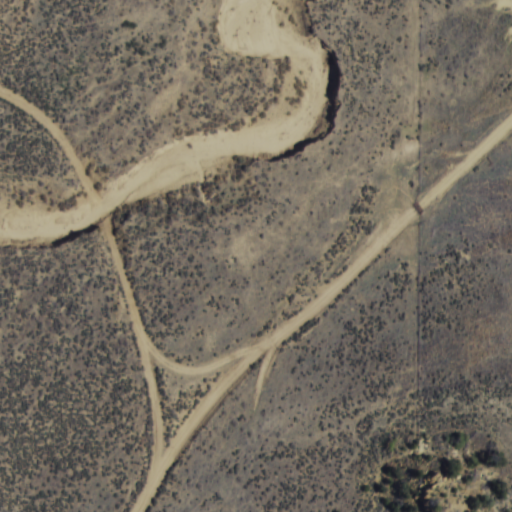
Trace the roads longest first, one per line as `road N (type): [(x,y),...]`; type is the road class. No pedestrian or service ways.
road 1 (residential): [(0,80),(47,84),(105,136),(146,247),(198,456),(156,511)]
road 2 (residential): [(198,456),(320,292),(511,116)]
